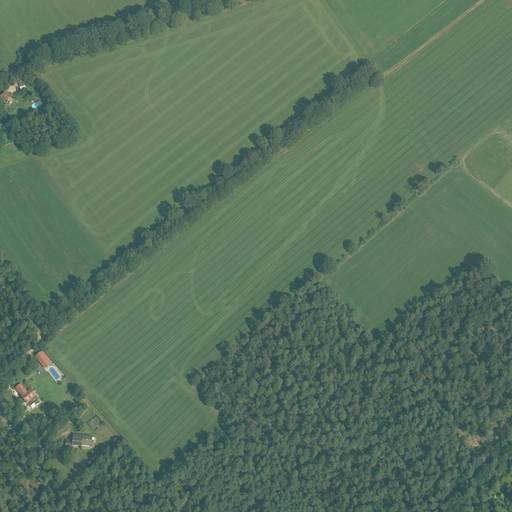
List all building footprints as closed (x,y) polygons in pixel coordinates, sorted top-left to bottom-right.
[(22,79),(17,80),(19,88),(20,90),(21,92),(26,90),(25,86),(24,82),(23,83),(22,79)] [(0,98),(6,104),(12,97),(5,91),(0,97),(0,98)] [(41,349),(34,354),(44,366),(51,360),(41,349)] [(27,393),(21,385),(16,389),(23,397),(21,398),(27,404),(30,407),(38,400),(35,397),(36,396),(31,390),(27,393)] [(91,446),(92,437),(73,435),(73,441),(67,441),(66,448),(72,449),(73,446),(82,447),(82,445),(91,446)]
